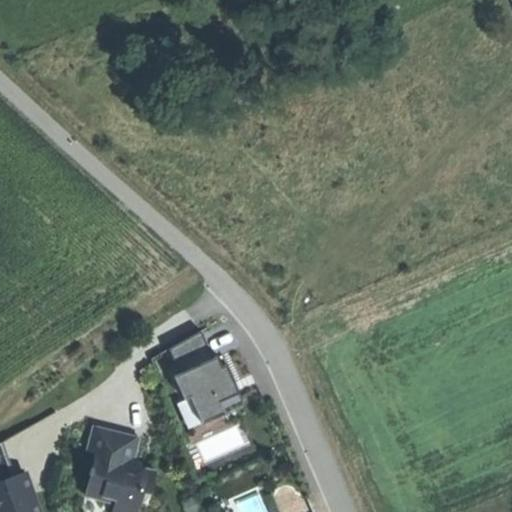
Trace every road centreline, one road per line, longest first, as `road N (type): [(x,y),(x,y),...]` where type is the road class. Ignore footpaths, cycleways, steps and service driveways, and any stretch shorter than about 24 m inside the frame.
road 1 (unclassified): [(234,291),(0,78)]
road 2 (unknown): [(36,451),(134,393),(167,346),(234,291)]
road 3 (residential): [(344,511),(266,332),(234,291)]
